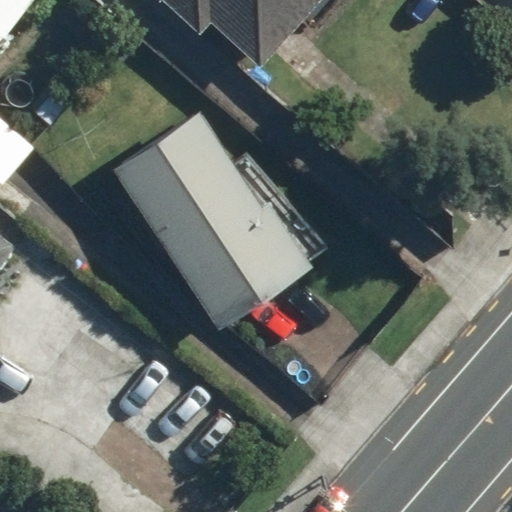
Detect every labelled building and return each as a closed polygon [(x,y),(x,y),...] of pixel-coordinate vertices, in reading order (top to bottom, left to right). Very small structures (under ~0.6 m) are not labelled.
[(0,0),(0,36),(6,42),(24,21),(16,15),(29,0),(0,0)] [(171,0),(203,29),(216,15),(260,55),(310,0),(171,0)] [(317,254),(314,248),(331,237),(242,148),(211,98),(117,158),(141,197),(131,203),(158,245),(170,237),(219,315),(317,254)] [(33,162),(24,154),(37,139),(0,107),(0,170),(6,176),(13,168),(21,176),(33,162)] [(0,263),(21,235),(0,219),(0,263)]
